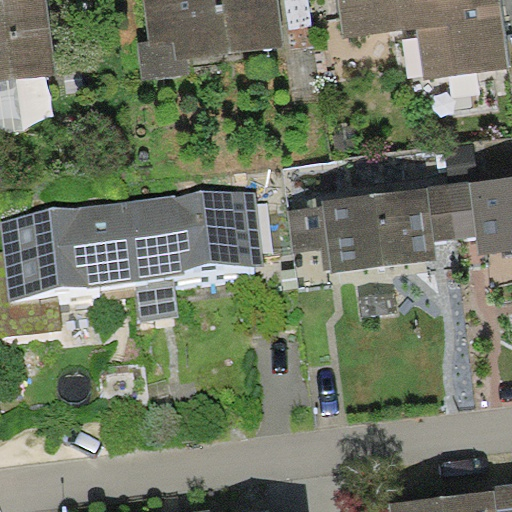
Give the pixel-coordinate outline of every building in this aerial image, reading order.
[(45,0),(0,0),(0,81),(16,79),(55,74),(45,0)] [(143,0),(149,42),(138,43),(142,81),(191,75),(189,59),(284,47),(277,0),(143,0)] [(337,0),(343,38),(418,28),(424,77),(509,67),(500,0),(337,0)] [(0,134),(22,132),(16,79),(0,81),(0,134)] [(468,180),(449,182),(455,238),(477,235),(479,254),(511,250),(511,176),(468,182),(468,180)] [(294,252),(321,249),(324,270),(331,269),(332,272),(439,260),(436,240),(455,238),(449,182),(426,185),(427,188),(323,200),(324,205),(289,209),(294,252)] [(175,195),(127,200),(134,281),(137,280),(174,277),(186,275),(185,271),(263,263),(256,190),(175,198),(175,195)] [(1,220),(5,252),(0,252),(0,336),(62,329),(58,294),(89,290),(89,286),(134,281),(127,200),(70,207),(71,212),(1,220)] [(178,316),(174,277),(137,280),(140,320),(178,316)] [(511,511),(511,481),(494,484),(495,490),(389,502),(389,511),(511,511)]
